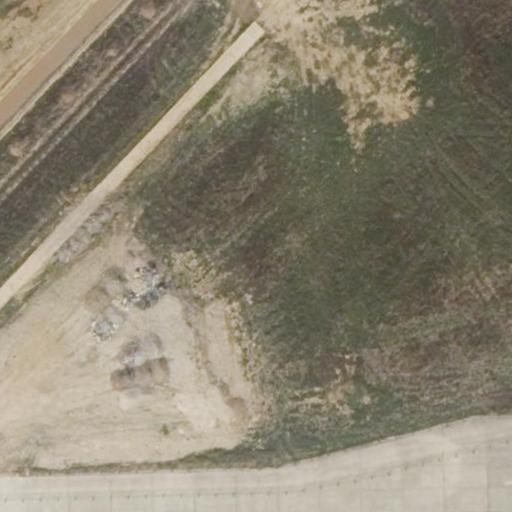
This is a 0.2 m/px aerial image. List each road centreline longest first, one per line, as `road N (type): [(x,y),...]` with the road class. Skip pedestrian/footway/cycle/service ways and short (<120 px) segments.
road 1 (track): [(277,7),(0,299)]
road 2 (unclassified): [(0,112),(110,0)]
